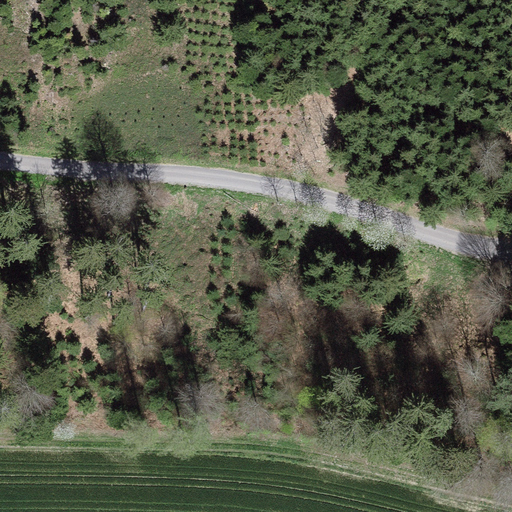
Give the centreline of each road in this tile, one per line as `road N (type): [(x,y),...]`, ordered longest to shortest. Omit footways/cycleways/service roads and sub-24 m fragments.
road 1 (track): [(511,249),(468,246),(321,194),(230,173),(127,172),(0,157)]
road 2 (track): [(0,439),(295,445),(511,495)]
